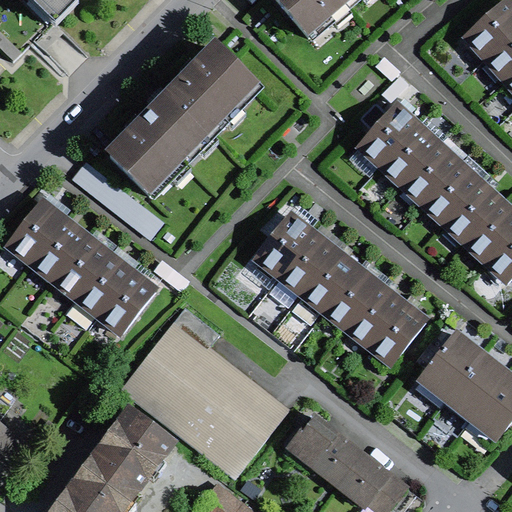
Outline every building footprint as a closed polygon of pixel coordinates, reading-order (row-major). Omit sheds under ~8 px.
[(25,0),(57,30),(83,4),(80,0),(25,0)] [(273,0),(313,48),(369,0),(273,0)] [(463,43),(482,64),(511,36),(511,5),(508,1),(463,43)] [(511,36),(482,64),(501,85),(511,74),(511,36)] [(216,44),(105,157),(156,206),(265,93),(216,44)] [(511,74),(501,85),(511,96),(511,74)] [(355,151),(378,172),(420,125),(398,104),(355,151)] [(378,172),(400,192),(442,144),(420,125),(378,172)] [(400,192),(421,211),(463,163),(442,144),(400,192)] [(421,211),(443,230),(484,182),(463,163),(421,211)] [(165,224),(87,164),(74,181),(151,243),(165,224)] [(443,230),(464,251),(505,203),(484,182),(443,230)] [(44,202),(3,251),(121,342),(160,291),(44,202)] [(464,251),(485,270),(511,239),(511,208),(505,203),(464,251)] [(251,265),(274,282),(315,231),(291,213),(251,265)] [(274,282),(297,300),(337,249),(315,231),(274,282)] [(511,239),(485,270),(507,289),(511,283),(511,239)] [(297,300),(320,317),(359,265),(337,249),(297,300)] [(190,283),(162,262),(153,273),(182,295),(190,283)] [(320,317),(343,334),(382,285),(359,265),(320,317)] [(343,334),(367,353),(406,302),(382,285),(343,334)] [(367,353),(391,371),(429,322),(406,302),(367,353)] [(122,393),(237,482),(290,412),(210,349),(220,335),(185,309),(122,393)] [(417,385),(444,406),(485,354),(457,334),(417,385)] [(444,406),(469,425),(510,375),(485,354),(444,406)] [(469,425),(497,447),(511,427),(511,375),(510,375),(469,425)] [(0,458),(16,437),(0,425),(12,408),(0,399),(0,458)] [(129,511),(179,446),(128,408),(52,511),(129,511)] [(286,450),(364,511),(366,511),(369,509),(372,511),(392,511),(410,489),(317,417),(303,434),(300,433),(286,450)] [(261,491),(248,481),(241,492),(254,502),(261,491)] [(254,511),(217,486),(199,511),(254,511)]
